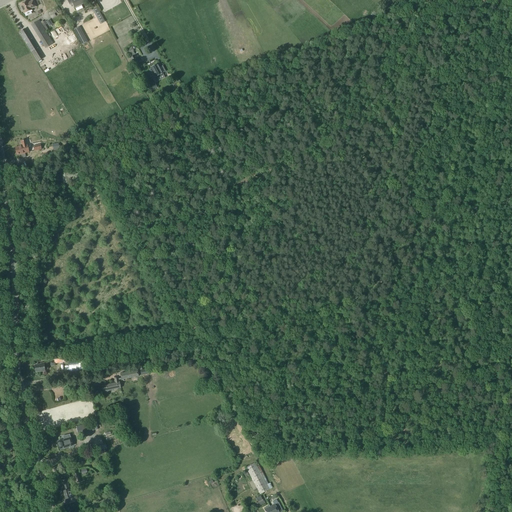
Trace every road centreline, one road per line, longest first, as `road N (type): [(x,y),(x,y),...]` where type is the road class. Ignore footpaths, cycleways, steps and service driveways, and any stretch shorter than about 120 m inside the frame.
road 1 (secondary): [(52,511),(19,387),(0,151)]
road 2 (track): [(227,396),(290,380),(511,359)]
